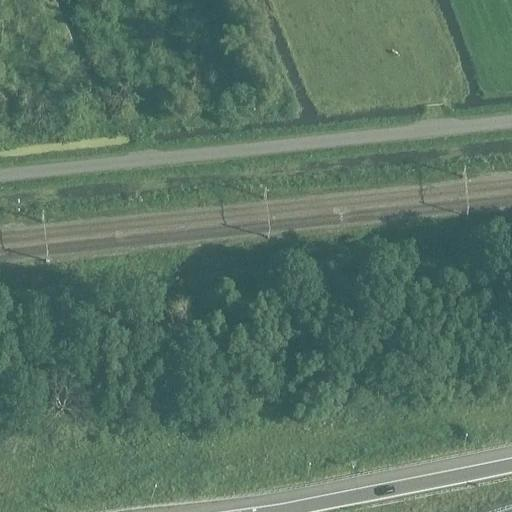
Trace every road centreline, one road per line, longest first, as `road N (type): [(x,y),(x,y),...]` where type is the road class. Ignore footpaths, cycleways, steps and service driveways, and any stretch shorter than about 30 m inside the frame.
road 1 (unclassified): [(0,175),(511,122)]
road 2 (motorway): [(511,468),(290,511)]
